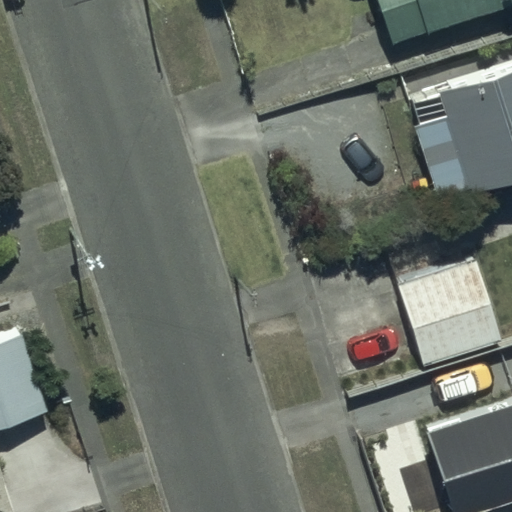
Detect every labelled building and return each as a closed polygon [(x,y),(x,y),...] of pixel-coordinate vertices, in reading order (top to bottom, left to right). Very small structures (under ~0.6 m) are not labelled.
[(491,0),(367,0),(380,38),(491,0)] [(511,55),(427,83),(436,110),(403,120),(425,189),(457,179),(459,185),(511,167),(511,55)] [(490,336),(468,256),(389,280),(413,359),(490,336)] [(14,331),(0,334),(0,418),(37,408),(14,331)] [(511,393),(416,425),(444,511),(446,511),(511,490),(511,393)]
